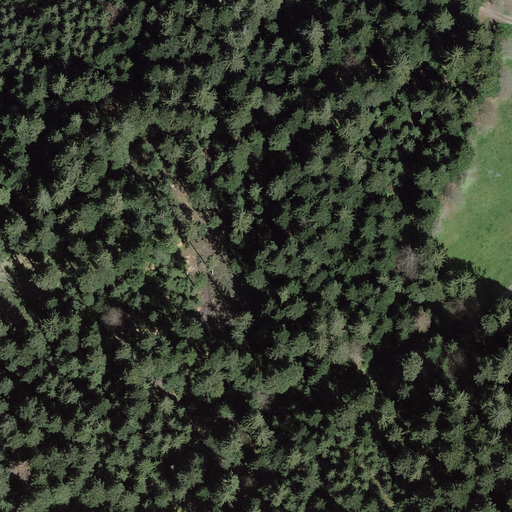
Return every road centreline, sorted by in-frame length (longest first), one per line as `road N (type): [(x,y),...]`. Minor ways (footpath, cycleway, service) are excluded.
road 1 (track): [(127,511),(214,423),(332,391),(471,319),(511,288)]
road 2 (track): [(214,423),(177,406),(105,332),(0,265)]
